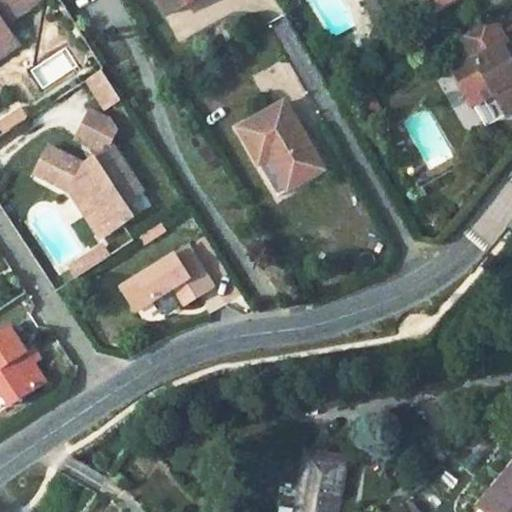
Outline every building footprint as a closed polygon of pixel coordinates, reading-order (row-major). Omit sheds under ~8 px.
[(0,0),(0,51),(14,42),(5,29),(37,7),(32,0),(0,0)] [(159,0),(169,16),(195,0),(159,0)] [(432,0),(436,8),(452,0),(432,0)] [(495,21),(460,41),(470,58),(452,69),(473,106),(495,94),(502,106),(511,100),(511,69),(508,72),(497,52),(509,45),(495,21)] [(0,59),(18,47),(14,42),(0,51),(0,59)] [(110,109),(121,102),(102,72),(90,80),(110,109)] [(511,100),(502,106),(507,116),(511,113),(511,100)] [(284,102),(239,129),(260,164),(269,159),(288,189),(325,167),(284,102)] [(0,122),(0,123),(8,134),(30,120),(22,108),(0,122)] [(73,137),(100,152),(108,144),(117,135),(109,123),(87,112),(73,137)] [(35,176),(68,196),(84,205),(91,216),(97,225),(123,225),(134,218),(124,204),(140,193),(108,144),(100,152),(84,168),(49,149),(35,176)] [(68,196),(98,241),(123,225),(97,225),(91,216),(84,205),(68,196)] [(155,301),(174,290),(185,307),(214,290),(189,248),(122,288),(137,313),(155,301)] [(109,260),(102,251),(93,257),(100,266),(109,260)] [(93,257),(71,271),(78,281),(100,266),(93,257)] [(166,319),(185,307),(174,290),(155,301),(166,319)] [(0,339),(0,395),(11,413),(48,389),(36,371),(28,358),(11,332),(0,339)] [(28,358),(36,371),(42,367),(33,354),(28,358)] [(303,457),(291,511),(333,511),(343,467),(303,457)] [(511,511),(511,468),(476,503),(484,511),(511,511)]
